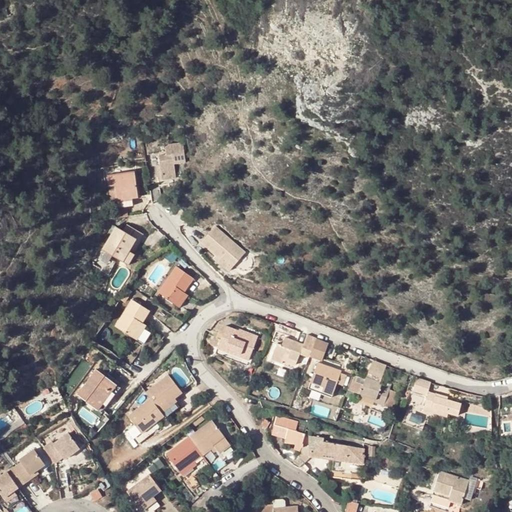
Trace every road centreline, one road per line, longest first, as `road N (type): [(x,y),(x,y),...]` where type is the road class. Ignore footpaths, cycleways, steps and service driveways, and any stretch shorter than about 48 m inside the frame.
road 1 (residential): [(511,383),(491,389),(233,302)]
road 2 (residential): [(190,336),(198,367),(268,455),(312,485),(329,511)]
road 3 (residential): [(233,302),(153,210)]
